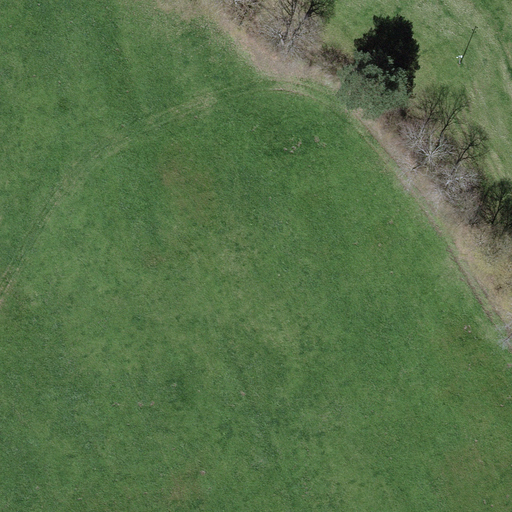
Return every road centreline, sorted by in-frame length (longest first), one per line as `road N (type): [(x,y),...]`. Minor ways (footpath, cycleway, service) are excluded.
road 1 (track): [(511,357),(389,161),(326,108),(286,87),(122,128),(118,59),(93,0)]
road 2 (track): [(122,128),(87,157),(0,301)]
